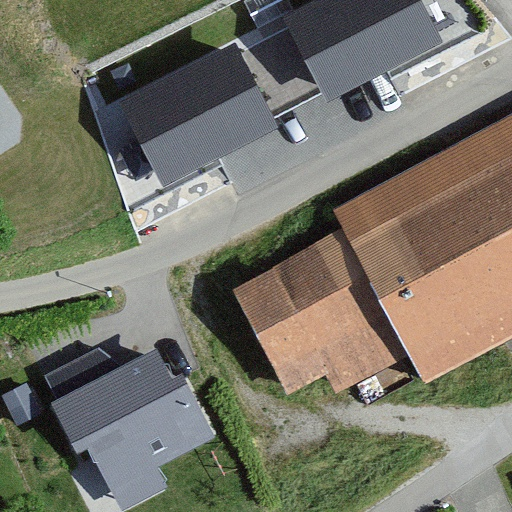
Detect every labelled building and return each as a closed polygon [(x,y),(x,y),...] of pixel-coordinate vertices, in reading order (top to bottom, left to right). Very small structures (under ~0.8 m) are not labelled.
[(437,43),(415,0),(334,0),(290,22),(329,98),(437,43)] [(421,0),(435,23),(457,9),(451,0),(421,0)] [(272,129),(233,52),(125,105),(164,183),(272,129)] [(511,96),(319,195),(333,221),(218,280),(278,395),(320,374),(329,391),(406,351),(419,378),(511,330),(511,96)] [(155,358),(57,408),(79,451),(91,445),(122,505),(159,486),(149,466),(208,437),(179,381),(169,386),(155,358)]
